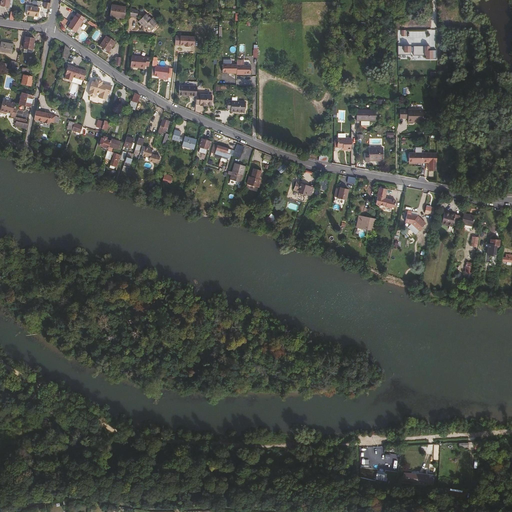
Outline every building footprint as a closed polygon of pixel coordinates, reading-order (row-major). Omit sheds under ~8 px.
[(121,15),(123,4),(109,2),(108,13),(121,15)] [(34,5),(26,4),(25,12),(36,14),(38,6),(34,5)] [(155,20),(150,15),(149,16),(144,11),(136,19),(139,22),(140,21),(142,23),(147,28),(155,20)] [(72,29),(80,17),(72,12),(64,23),(72,29)] [(112,38),(103,32),(96,42),(106,48),(112,38)] [(23,34),(21,44),(30,46),(32,36),(23,34)] [(194,35),(180,34),(179,45),(194,45),(194,35)] [(0,39),(0,48),(9,51),(11,42),(0,39)] [(410,54),(410,46),(398,45),(398,54),(410,54)] [(427,46),(414,45),(414,54),(425,55),(425,58),(436,59),(436,50),(427,50),(427,46)] [(145,63),(146,54),(129,52),(127,63),(141,65),(141,63),(145,63)] [(250,71),(250,57),(245,56),(245,62),(236,62),(235,71),(235,72),(242,72),(243,71),(250,71)] [(235,71),(236,62),(236,61),(222,60),(221,69),(228,69),(228,70),(235,71)] [(81,78),(84,68),(66,62),(63,72),(62,75),(69,78),(71,74),(81,78)] [(165,74),(166,65),(152,63),(151,72),(155,73),(165,74)] [(28,77),(29,73),(21,71),(19,80),(29,83),(30,78),(28,77)] [(107,91),(109,84),(103,82),(102,83),(99,82),(100,79),(94,77),(93,79),(90,78),(87,87),(87,88),(86,92),(86,93),(91,94),(92,94),(93,92),(94,90),(97,91),(97,93),(96,95),(103,97),(105,91),(107,91)] [(194,91),(195,83),(177,81),(176,91),(186,92),(194,92),(194,91)] [(19,91),(17,101),(28,103),(30,94),(19,91)] [(208,101),(209,92),(194,91),(194,92),(193,95),(193,100),(198,101),(198,102),(202,103),(202,101),(204,101),(208,101)] [(0,98),(0,109),(4,110),(5,108),(9,109),(8,114),(12,115),(15,104),(11,103),(13,99),(1,95),(0,98)] [(241,110),(242,100),(225,98),(224,107),(228,107),(228,109),(241,110)] [(374,118),(374,107),(355,108),(355,118),(374,118)] [(422,119),(423,107),(408,107),(399,107),(399,116),(407,116),(407,119),(422,119)] [(48,121),(50,113),(35,109),(33,119),(42,121),(42,122),(47,123),(47,122),(48,122),(48,121)] [(165,126),(167,121),(160,118),(158,126),(161,127),(161,125),(165,126)] [(79,128),(80,124),(80,123),(72,120),(70,126),(79,128)] [(192,146),(195,137),(191,136),(193,127),(185,125),(183,134),(180,133),(177,142),(192,146)] [(114,151),(118,139),(108,136),(108,138),(103,137),(104,135),(101,134),(100,136),(98,135),(96,143),(100,144),(99,146),(104,148),(105,148),(114,151)] [(129,146),(132,137),(125,134),(122,143),(129,146)] [(206,147),(209,139),(199,136),(197,144),(206,147)] [(350,148),(350,136),(336,136),(336,145),(342,145),(345,145),(345,148),(350,148)] [(240,151),(242,144),(235,142),(233,149),(240,151)] [(149,151),(150,147),(146,146),(147,145),(143,143),(140,153),(147,155),(146,158),(151,160),(154,153),(149,151)] [(228,151),(229,147),(216,143),(213,151),(220,153),(221,150),(228,151)] [(381,157),(381,144),(367,144),(367,150),(363,150),(363,159),(367,159),(367,157),(381,157)] [(435,168),(435,151),(407,151),(407,161),(411,161),(411,160),(427,160),(427,168),(435,168)] [(238,180),(243,164),(233,161),(230,170),(229,173),(228,177),(238,180)] [(256,177),(259,169),(251,166),(249,175),(247,174),(245,181),(255,185),(258,177),(256,177)] [(168,183),(169,177),(162,174),(160,180),(168,183)] [(309,193),(312,185),(295,180),(293,188),(309,193)] [(394,199),(386,197),(384,196),(384,193),(386,187),(378,185),(375,195),(376,195),(374,202),(377,203),(379,204),(379,203),(384,204),(384,205),(392,207),(394,199)] [(425,213),(433,215),(435,208),(426,206),(425,213)] [(451,224),(454,213),(443,210),(440,222),(451,224)] [(471,223),(473,213),(462,211),(460,221),(471,223)] [(423,222),(416,214),(406,212),(404,219),(410,221),(417,228),(423,222)] [(372,229),(374,218),(360,215),(358,226),(372,229)] [(497,246),(498,238),(489,237),(489,242),(487,242),(486,252),(494,253),(495,245),(497,246)] [(305,377),(305,367),(295,367),(294,372),(286,371),(286,377),(305,377)] [(418,483),(418,474),(412,473),(405,472),(404,481),(418,483)] [(430,479),(431,476),(425,475),(418,474),(418,483),(434,485),(435,480),(430,479)] [(465,498),(466,491),(446,489),(445,496),(452,497),(452,501),(458,502),(458,498),(465,498)]
